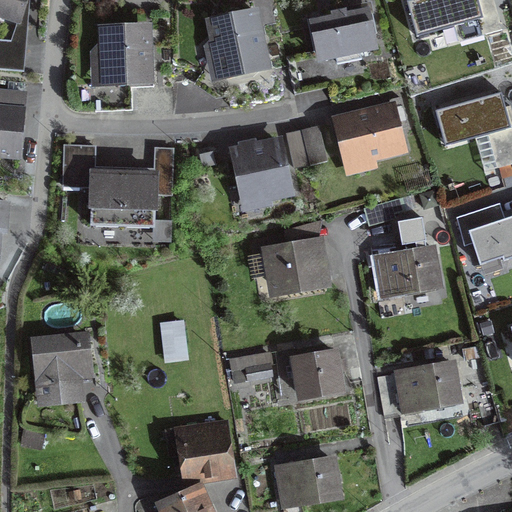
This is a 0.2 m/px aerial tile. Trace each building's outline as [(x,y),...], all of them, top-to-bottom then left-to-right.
[(0,0),(0,15),(18,21),(25,0),(0,0)] [(478,0),(412,0),(407,2),(417,37),(481,19),(485,34),(502,30),(498,14),(483,18),(478,0)] [(294,95),(329,88),(322,57),(335,54),(337,63),(361,58),(359,49),(373,46),(366,12),(346,16),(345,10),(332,13),(334,19),(314,23),(319,50),(286,57),(294,95)] [(223,75),(265,66),(260,44),(264,39),(258,35),(254,14),(212,22),(215,40),(209,46),(219,56),(223,75)] [(95,112),(132,110),(131,81),(147,80),(146,60),(151,60),(151,48),(146,48),(145,28),(105,30),(105,47),(97,56),(106,64),(107,80),(94,80),(95,112)] [(0,69),(18,71),(21,41),(0,39),(0,69)] [(0,154),(18,156),(23,94),(0,92),(0,154)] [(445,147),(511,128),(502,92),(435,111),(436,115),(434,115),(438,129),(440,128),(445,147)] [(401,98),(390,100),(392,108),(337,121),(347,163),(403,149),(398,128),(408,126),(401,98)] [(303,137),(310,165),(327,161),(320,133),(303,137)] [(279,142),(235,152),(245,201),(289,192),(279,142)] [(91,225),(122,226),(124,175),(93,174),(91,225)] [(156,176),(124,175),(122,226),(154,227),(156,176)] [(404,215),(399,199),(366,209),(370,225),(404,215)] [(456,217),(462,238),(470,235),(480,265),(502,258),(503,261),(511,258),(511,216),(471,230),(466,214),(456,217)] [(299,243),(287,245),(289,251),(270,254),(276,289),(322,281),(316,246),(300,249),(299,243)] [(388,257),(377,259),(383,298),(401,295),(400,292),(438,285),(432,249),(406,254),(406,251),(387,254),(388,257)] [(33,339),(37,382),(54,380),(56,400),(81,398),(79,377),(92,376),(87,333),(33,339)] [(301,396),(341,390),(338,372),(344,371),(342,360),(336,362),(335,353),(295,359),(301,396)] [(249,380),(272,375),(270,364),(247,368),(249,380)] [(377,377),(384,417),(418,411),(420,407),(458,400),(452,364),(427,369),(426,366),(407,369),(408,372),(377,377)] [(476,396),(484,427),(500,422),(491,392),(476,396)] [(188,475),(234,468),(227,423),(205,426),(205,424),(167,430),(170,452),(184,450),(188,475)] [(277,469),(284,511),(302,511),(301,502),(338,496),(332,460),(307,464),(306,461),(288,464),(288,467),(277,469)] [(206,511),(197,489),(164,504),(167,511),(206,511)]
